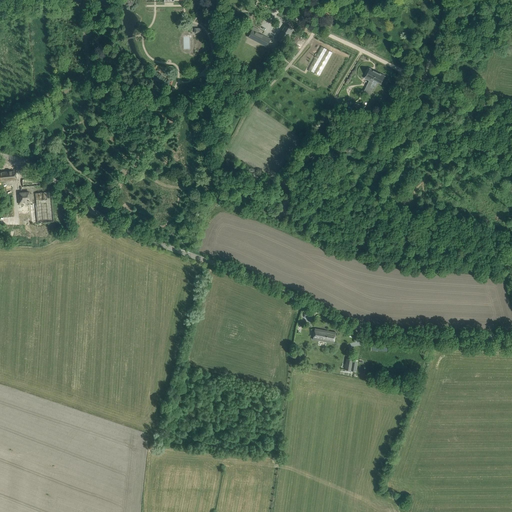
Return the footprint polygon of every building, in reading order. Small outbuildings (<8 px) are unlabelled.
[(293,29),(286,25),(276,40),(284,44),(293,29)] [(258,30),(252,27),(250,31),(251,31),(248,37),(266,46),(270,39),(257,33),(258,30)] [(333,52),(321,46),(308,69),(320,76),(333,52)] [(370,81),(364,93),(367,94),(367,93),(377,72),(370,69),(368,73),(366,77),(365,79),(370,81)] [(367,93),(367,94),(370,96),(374,88),(375,88),(377,83),(381,84),(383,81),(385,76),(377,72),(367,93)] [(15,171),(0,172),(0,181),(17,180),(16,170),(15,170),(15,171)] [(22,180),(23,187),(40,185),(39,178),(22,180)] [(18,195),(18,200),(19,211),(29,210),(30,224),(54,222),(51,192),(34,193),(34,197),(36,196),(36,198),(32,198),(31,193),(18,195)] [(312,340),(334,343),(336,332),(315,328),(312,340)] [(347,358),(345,370),(355,372),(356,364),(352,363),(353,359),(347,358)]
